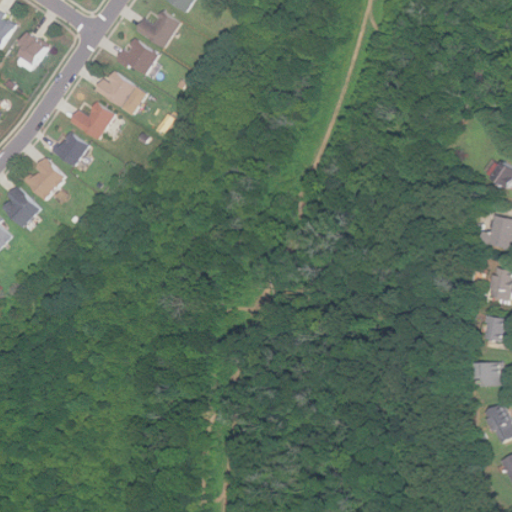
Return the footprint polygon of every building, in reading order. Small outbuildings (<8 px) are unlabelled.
[(173,0),(190,12),(199,0),(173,0)] [(10,17),(11,14),(0,7),(0,44),(5,48),(21,24),(10,17)] [(150,19),(143,30),(169,48),(185,22),(168,11),(159,25),(150,19)] [(22,54),(43,65),(54,44),(34,33),(22,54)] [(123,59),(147,78),(164,56),(139,37),(123,59)] [(152,94),(118,71),(111,81),(107,79),(100,90),(137,115),(152,94)] [(77,122),(104,139),(120,114),(102,103),(94,116),(85,110),(77,122)] [(80,167),(94,145),(73,132),(59,153),(80,167)] [(30,179),(50,199),(70,178),(51,159),(30,179)] [(511,161),(508,159),(497,180),(511,187),(511,161)] [(28,227),(45,209),(24,188),(6,206),(28,227)] [(492,232),(490,243),(511,247),(511,216),(503,215),(499,233),(492,232)] [(0,253),(18,235),(0,217),(0,253)] [(511,300),(511,268),(506,267),(498,297),(511,300)] [(491,339),(510,341),(511,329),(511,317),(494,316),(491,339)] [(507,362),(484,362),(484,386),(507,386),(507,362)] [(507,443),(511,440),(511,408),(510,404),(493,411),(507,443)]
